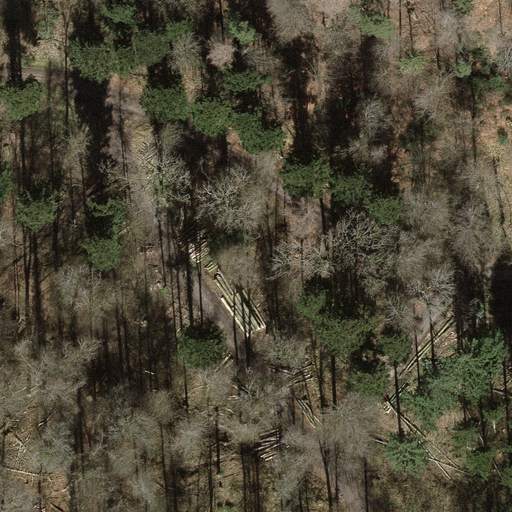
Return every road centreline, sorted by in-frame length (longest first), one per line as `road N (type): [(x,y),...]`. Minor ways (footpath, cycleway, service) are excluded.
road 1 (track): [(511,273),(452,270),(354,233),(187,129),(82,79),(0,72)]
road 2 (track): [(357,511),(147,212),(82,79)]
road 3 (track): [(452,270),(364,419),(357,462),(365,511)]
